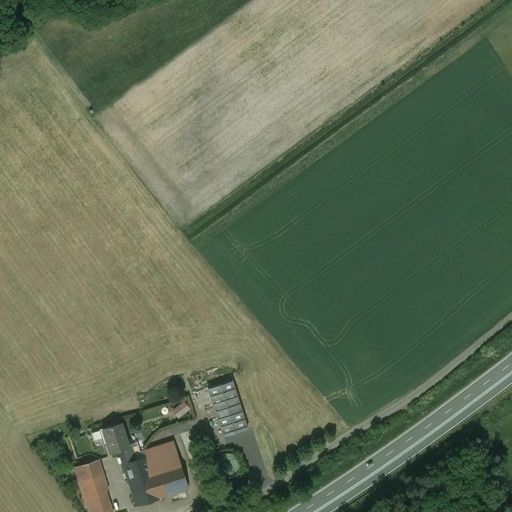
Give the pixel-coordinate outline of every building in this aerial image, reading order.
[(232,380),(208,388),(223,437),(247,429),(232,380)] [(184,403),(177,408),(182,414),(189,409),(184,403)] [(121,423),(100,430),(103,439),(106,438),(110,453),(118,451),(129,447),(127,441),(126,440),(121,423)] [(135,460),(129,440),(127,441),(129,447),(118,451),(123,465),(124,465),(124,464),(135,460)] [(227,453),(224,454),(223,454),(221,455),(219,456),(218,457),(217,459),(216,461),(215,463),(215,464),(215,466),(215,468),(216,469),(216,471),(217,473),(218,474),(219,475),(221,476),(223,477),(225,478),(228,478),(230,478),(231,477),(233,477),(234,476),(235,475),(237,474),(238,472),(239,470),(239,468),(240,467),(240,465),(239,463),(239,461),(238,459),(236,457),(235,456),(233,455),(231,454),(229,453),(227,453)] [(135,460),(124,464),(124,465),(137,505),(160,498),(151,471),(146,457),(135,460)] [(98,460),(75,467),(79,481),(103,473),(98,460)] [(180,462),(151,471),(160,498),(188,489),(180,462)] [(103,473),(79,481),(88,511),(112,511),(105,491),(108,490),(103,473)]
